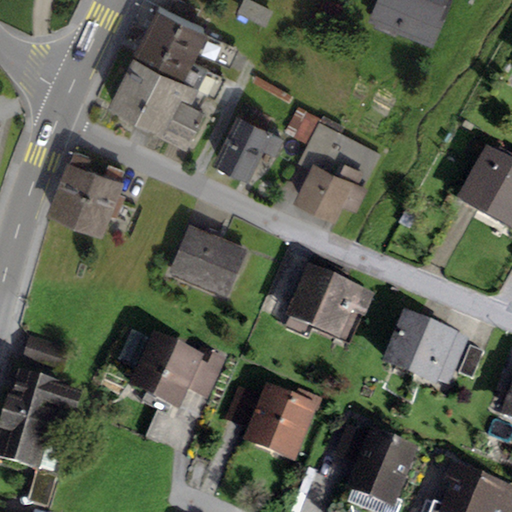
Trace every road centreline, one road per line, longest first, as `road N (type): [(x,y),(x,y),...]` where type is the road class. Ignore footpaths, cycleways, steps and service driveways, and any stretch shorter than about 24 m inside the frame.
road 1 (residential): [(504,318),(54,122)]
road 2 (primary): [(54,122),(0,295)]
